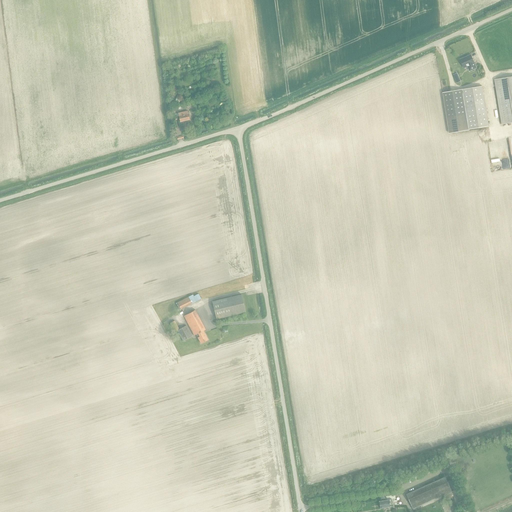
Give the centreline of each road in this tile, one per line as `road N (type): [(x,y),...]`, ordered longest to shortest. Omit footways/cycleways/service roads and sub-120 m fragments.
road 1 (unclassified): [(299,511),(238,129)]
road 2 (unclassified): [(238,129),(511,9)]
road 3 (unclassified): [(0,199),(238,129)]
